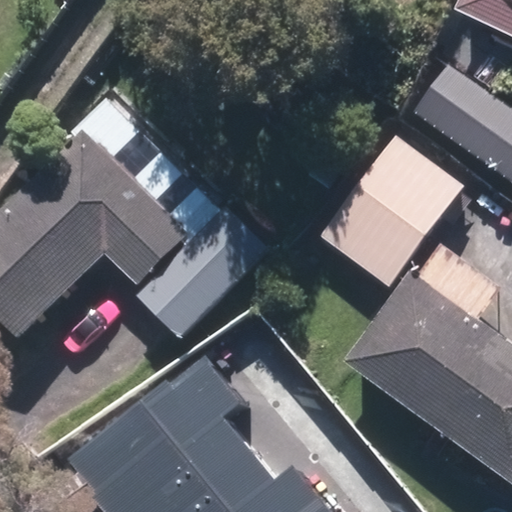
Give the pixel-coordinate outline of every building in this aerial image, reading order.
[(511,0),(465,0),(464,4),(511,24),(511,0)] [(511,116),(446,68),(409,118),(511,193),(511,116)] [(213,197),(110,91),(0,197),(0,289),(25,315),(115,227),(147,260),(163,244),(222,305),(279,250),(220,190),(213,197)] [(474,167),(407,123),(339,224),(406,268),(474,167)] [(511,278),(445,232),(357,358),(511,465),(511,329),(487,312),(511,278)] [(308,511),(336,473),(204,380),(157,446),(178,461),(157,490),(187,511),(308,511)]
